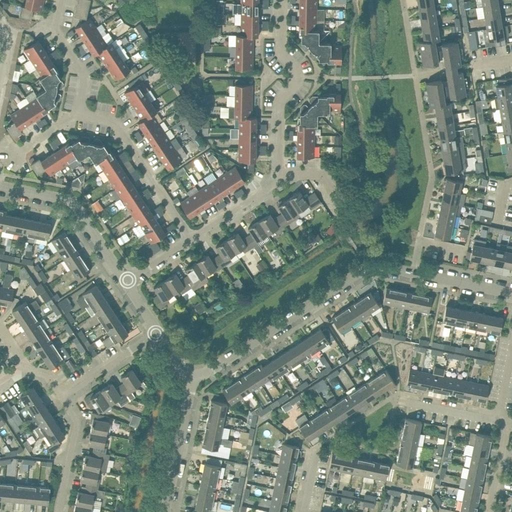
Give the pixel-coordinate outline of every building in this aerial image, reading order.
[(42,10),(43,0),(26,0),(25,7),(37,9),(42,10)] [(89,0),(81,0),(82,2),(77,1),(76,6),(88,8),(89,0)] [(316,10),(316,0),(299,0),(299,9),(316,10)] [(432,0),(416,0),(418,8),(434,6),(432,0)] [(258,14),(258,4),(241,3),(241,14),(258,14)] [(502,15),(500,4),(483,6),(484,18),(502,15)] [(37,9),(25,7),(21,6),(19,16),(27,17),(28,12),(36,14),(37,9)] [(86,18),(88,8),(76,6),(75,11),(79,12),(78,17),(81,17),(80,20),(82,23),(87,20),(86,18)] [(436,17),(434,6),(418,8),(420,19),(436,17)] [(316,20),(316,10),(299,9),(299,20),(316,20)] [(258,25),(258,14),(241,14),(241,25),(258,25)] [(504,26),(502,15),(484,18),(486,29),(504,26)] [(437,28),(436,17),(420,19),(422,31),(437,28)] [(81,37),(96,27),(90,18),(87,20),(82,23),(75,27),(81,37)] [(316,31),(316,20),(299,20),(299,31),(301,31),(316,31)] [(258,37),(258,25),(241,25),(240,35),(240,36),(253,36),(258,37)] [(506,44),(504,26),(486,29),(488,41),(493,40),(494,46),(506,44)] [(87,46),(102,36),(96,27),(81,37),(87,46)] [(439,40),(437,28),(422,31),(424,41),(424,42),(434,40),(434,41),(439,40)] [(318,31),(316,31),(301,31),(301,42),(301,48),(304,51),(306,51),(309,48),(312,51),(310,54),(309,56),(313,60),(318,60),(329,60),(330,60),(330,45),(330,43),(319,43),(318,42),(318,31)] [(468,32),(467,32),(470,50),(477,48),(474,31),(468,32)] [(152,42),(148,37),(146,33),(141,36),(147,45),(152,42)] [(253,47),(253,36),(240,36),(240,35),(236,35),(235,46),(253,47)] [(108,45),(107,45),(102,36),(87,46),(94,55),(98,53),(97,52),(108,45)] [(44,50),(38,40),(24,50),(30,59),(44,50)] [(438,63),(437,53),(434,41),(434,40),(424,42),(424,41),(419,42),(423,66),(438,63)] [(103,61),(118,52),(111,42),(107,45),(108,45),(97,52),(98,53),(103,61)] [(441,44),(444,62),(445,68),(461,65),(457,42),(441,44)] [(341,63),(341,53),(341,46),(330,45),(330,60),(329,60),(329,63),(341,63)] [(253,58),(253,47),(235,46),(235,57),(253,58)] [(50,59),(44,50),(30,59),(36,68),(50,59)] [(123,61),(118,52),(103,61),(109,70),(123,61)] [(252,69),(253,58),(235,57),(235,68),(242,68),(252,69)] [(57,68),(50,59),(36,68),(41,77),(42,77),(54,69),(54,70),(57,68)] [(130,70),(123,61),(109,70),(115,80),(124,74),(130,70)] [(62,88),(63,84),(60,79),(54,70),(54,69),(42,77),(41,77),(39,78),(46,88),(46,89),(36,95),(37,97),(38,97),(46,109),(55,103),(60,100),(61,95),(60,93),(55,93),(56,88),(61,89),(62,88)] [(466,95),(462,71),(446,74),(450,97),(466,95)] [(179,83),(173,74),(168,77),(174,86),(179,83)] [(511,95),(511,77),(499,79),(500,85),(496,86),(497,97),(511,95)] [(445,104),(445,103),(443,90),(441,81),(426,83),(429,107),(434,106),(434,105),(445,104)] [(12,84),(10,93),(15,94),(20,89),(17,85),(12,84)] [(130,102),(145,93),(138,84),(132,88),(124,93),(130,102)] [(252,85),(242,85),(235,84),(234,96),(252,96),(252,85)] [(150,102),(145,93),(130,102),(136,111),(150,102)] [(340,104),(340,94),(328,94),(328,96),(329,96),(329,111),(340,111),(340,104)] [(511,95),(497,97),(499,109),(511,106),(511,95)] [(252,107),(252,96),(234,96),(234,106),(252,107)] [(329,96),(328,96),(318,96),(312,96),(309,99),(309,101),(311,104),(308,107),(305,104),(303,104),(300,107),(300,113),(300,124),(299,124),(314,125),(317,125),(317,114),(318,113),(329,113),(329,111),(329,96)] [(48,111),(46,109),(38,97),(37,97),(29,103),(38,117),(48,111)] [(38,117),(29,103),(25,98),(16,104),(20,109),(29,123),(38,117)] [(157,111),(150,102),(136,111),(142,120),(152,114),(153,114),(157,111)] [(450,102),(445,103),(445,104),(434,105),(434,106),(436,117),(452,114),(450,102)] [(251,118),(251,117),(252,107),(234,106),(234,118),(239,118),(239,117),(251,118)] [(511,106),(499,109),(501,120),(511,118),(511,106)] [(29,123),(20,109),(10,115),(15,122),(20,129),(29,123)] [(158,123),(153,114),(152,114),(142,120),(138,123),(144,132),(158,123)] [(453,125),(452,114),(436,117),(438,128),(453,125)] [(256,117),(251,117),(251,118),(239,117),(239,118),(239,128),(256,128),(256,117)] [(192,127),(188,122),(186,118),(181,121),(186,130),(192,127)] [(511,129),(511,118),(501,120),(503,131),(511,129)] [(20,129),(15,122),(7,127),(15,141),(20,138),(18,135),(22,132),(20,129)] [(164,132),(158,123),(144,132),(150,141),(164,132)] [(486,123),(483,123),(479,124),(481,135),(488,133),(486,123)] [(314,135),(314,125),(299,124),(300,124),(297,124),(297,135),(314,135)] [(454,131),(453,125),(438,128),(440,139),(455,137),(462,136),(465,135),(464,129),(454,131)] [(197,136),(195,132),(192,127),(186,130),(192,139),(197,136)] [(476,127),(472,128),(464,129),(465,135),(473,134),(477,133),(476,127)] [(256,139),(256,128),(239,128),(239,139),(256,139)] [(511,129),(503,131),(498,132),(498,138),(504,137),(505,143),(511,141),(511,129)] [(156,150),(170,141),(164,132),(150,141),(156,150)] [(314,146),(314,135),(297,135),(297,146),(314,146)] [(103,144),(100,139),(95,138),(94,140),(93,144),(88,143),(89,139),(88,137),(84,136),(79,139),(70,145),(69,143),(68,143),(79,159),(88,153),(89,153),(95,163),(111,152),(109,153),(103,144)] [(463,147),(462,136),(455,137),(440,139),(442,150),(457,148),(463,147)] [(256,150),(256,139),(239,139),(238,150),(256,150)] [(176,150),(170,141),(156,150),(162,159),(176,150)] [(79,159),(68,143),(59,149),(68,163),(77,158),(78,160),(79,159)] [(314,157),(314,147),(314,146),(297,146),(297,157),(314,157)] [(459,159),(457,148),(442,150),(444,162),(459,159)] [(68,163),(59,149),(50,155),(59,169),(60,169),(63,173),(71,168),(68,163)] [(182,159),(176,150),(162,159),(168,169),(182,159)] [(255,161),(256,150),(238,150),(238,161),(245,161),(255,161)] [(117,161),(111,152),(95,163),(97,162),(103,170),(117,161)] [(50,155),(41,161),(41,162),(46,169),(50,175),(59,170),(59,169),(50,155)] [(46,169),(41,162),(41,161),(39,158),(35,161),(33,158),(28,161),(37,174),(46,169)] [(464,158),(459,159),(444,162),(445,173),(466,170),(464,158)] [(123,170),(117,161),(103,170),(109,180),(123,170)] [(186,172),(183,167),(174,173),(177,178),(186,172)] [(244,181),(239,173),(235,167),(225,173),(235,187),(244,181)] [(129,179),(123,170),(109,180),(115,189),(129,179)] [(226,193),(235,187),(225,173),(216,179),(226,193)] [(461,181),(456,180),(446,178),(444,190),(459,193),(461,181)] [(129,179),(115,189),(121,198),(135,188),(129,179)] [(217,199),(226,193),(216,179),(207,185),(217,199)] [(208,205),(217,199),(207,185),(198,191),(208,205)] [(141,197),(135,188),(121,198),(127,207),(141,197)] [(465,194),(459,193),(444,190),(441,201),(457,204),(462,205),(463,206),(465,194)] [(199,211),(208,205),(198,191),(189,197),(199,211)] [(300,192),(288,199),(297,212),(301,218),(312,211),(311,209),(316,206),(315,206),(321,202),(314,192),(304,199),(300,192)] [(147,206),(141,197),(127,207),(133,216),(147,206)] [(190,217),(199,211),(189,197),(188,197),(180,203),(190,217)] [(297,212),(288,199),(278,206),(282,213),(278,217),(284,226),(289,223),(290,223),(294,221),(291,217),(297,212)] [(462,205),(457,204),(441,201),(439,212),(454,215),(459,216),(462,205)] [(153,215),(147,206),(133,216),(138,225),(153,215)] [(492,217),(493,211),(481,209),(477,208),(476,214),(480,215),(492,217)] [(452,226),(454,215),(439,212),(437,223),(452,226)] [(17,217),(6,215),(6,214),(3,227),(2,230),(13,232),(17,217)] [(284,226),(278,217),(273,219),(270,214),(258,221),(267,235),(274,230),(275,233),(280,230),(279,230),(284,226)] [(490,223),(492,217),(480,215),(476,214),(475,220),(490,223)] [(159,224),(153,215),(138,225),(144,234),(159,224)] [(25,235),(28,219),(17,217),(13,232),(25,235)] [(36,237),(39,221),(28,219),(25,235),(36,237)] [(51,224),(39,221),(36,237),(48,239),(51,224)] [(267,235),(258,221),(248,228),(251,234),(247,237),(253,247),(258,243),(259,244),(263,241),(261,239),(267,235)] [(452,228),(452,226),(437,223),(434,239),(441,240),(442,236),(450,238),(452,228)] [(155,240),(165,234),(159,224),(144,234),(151,243),(155,240)] [(58,250),(71,242),(64,232),(51,240),(57,249),(58,250)] [(237,232),(226,240),(235,253),(242,249),(244,253),(249,251),(248,250),(253,247),(247,237),(242,240),(237,232)] [(122,235),(117,239),(120,244),(126,240),(122,235)] [(481,261),(485,242),(474,239),(471,252),(467,251),(465,258),(481,261)] [(161,249),(156,242),(155,240),(151,243),(150,244),(156,253),(161,249)] [(235,253),(226,240),(216,247),(220,254),(216,257),(222,267),(227,264),(228,264),(232,262),(229,258),(235,253)] [(301,241),(297,243),(302,250),(306,248),(301,241)] [(64,260),(77,251),(71,242),(58,250),(64,260)] [(492,264),(496,248),(485,246),(486,242),(485,242),(481,261),(492,264)] [(258,243),(253,247),(258,253),(263,250),(260,246),(259,244),(258,243)] [(156,253),(150,244),(145,247),(151,256),(156,253)] [(504,266),(508,246),(497,244),(496,249),(496,248),(492,264),(504,266)] [(151,256),(145,247),(140,250),(146,259),(151,256)] [(70,269),(83,261),(77,251),(64,260),(70,269)] [(222,267),(216,257),(211,260),(207,255),(196,262),(205,275),(212,271),(213,274),(217,271),(217,270),(222,267)] [(90,271),(83,261),(70,269),(77,279),(82,276),(90,271)] [(205,275),(196,262),(186,269),(189,275),(185,278),(191,287),(196,284),(197,285),(201,282),(199,279),(205,275)] [(261,263),(256,266),(259,272),(264,268),(261,263)] [(20,279),(26,279),(30,276),(24,267),(20,269),(20,279)] [(175,273),(164,280),(173,294),(180,290),(182,294),(186,291),(191,287),(185,278),(180,281),(175,273)] [(0,303),(11,305),(13,296),(14,290),(8,288),(8,287),(10,287),(13,275),(5,274),(2,287),(0,296),(0,303)] [(173,294),(164,280),(153,288),(158,295),(154,298),(160,308),(165,304),(163,301),(173,294)] [(41,283),(37,286),(33,288),(38,296),(40,295),(45,291),(46,291),(44,289),(41,283)] [(96,285),(88,291),(83,294),(83,295),(76,300),(82,309),(90,305),(89,304),(103,295),(96,285)] [(394,306),(398,290),(386,288),(383,303),(394,306)] [(406,308),(409,292),(398,290),(394,306),(406,308)] [(45,291),(40,295),(45,303),(51,299),(46,291),(45,291)] [(370,292),(360,299),(369,312),(379,306),(376,301),(370,292)] [(417,311),(420,295),(409,292),(406,308),(417,311)] [(95,313),(109,305),(103,295),(89,304),(90,305),(82,309),(88,318),(95,313)] [(432,297),(420,295),(417,311),(428,313),(430,307),(432,297)] [(65,314),(68,312),(73,308),(67,298),(58,304),(65,314)] [(369,312),(360,299),(351,305),(360,319),(369,312)] [(35,300),(28,305),(25,301),(20,305),(12,310),(19,320),(32,311),(32,312),(40,307),(35,300)] [(200,302),(194,306),(199,314),(206,310),(200,302)] [(102,323),(115,314),(109,305),(95,313),(102,323)] [(360,319),(351,305),(341,311),(350,325),(360,319)] [(454,324),(457,309),(446,306),(444,316),(442,322),(454,324)] [(465,327),(469,311),(457,309),(454,324),(465,327)] [(38,321),(32,312),(32,311),(19,320),(25,330),(38,321)] [(350,325),(341,311),(331,318),(337,326),(340,331),(350,325)] [(476,329),(480,313),(469,311),(465,327),(476,329)] [(488,331),(491,315),(480,313),(476,329),(488,331)] [(108,332),(121,324),(115,314),(102,323),(108,332)] [(503,318),(491,315),(488,331),(499,334),(503,318)] [(44,330),(38,321),(25,330),(31,339),(44,330)] [(128,334),(121,324),(108,332),(111,336),(103,341),(108,347),(128,334)] [(51,340),(47,334),(52,331),(49,327),(44,330),(31,339),(37,349),(51,340)] [(76,337),(73,332),(70,327),(66,330),(72,339),(76,337)] [(320,329),(310,335),(319,349),(334,339),(327,328),(322,331),(320,329)] [(319,349),(310,335),(301,342),(309,355),(319,349)] [(83,347),(79,342),(76,337),(72,339),(79,349),(83,347)] [(57,349),(51,340),(37,349),(44,358),(57,349)] [(94,341),(90,344),(86,347),(90,352),(93,357),(97,354),(94,350),(98,347),(94,341)] [(309,355),(301,342),(291,348),(300,361),(309,355)] [(450,343),(450,345),(449,350),(460,352),(461,348),(462,346),(450,343)] [(63,346),(57,349),(44,358),(50,368),(70,356),(63,346)] [(300,361),(291,348),(282,354),(290,368),(300,361)] [(290,368),(282,354),(272,360),(281,374),(290,368)] [(281,374),(272,360),(263,367),(263,366),(262,367),(269,378),(271,380),(281,374)] [(325,368),(320,371),(323,375),(327,372),(333,369),(328,362),(324,365),(326,368),(325,368)] [(262,367),(263,366),(261,364),(251,371),(260,384),(269,378),(262,367)] [(418,387),(421,372),(409,369),(408,375),(406,385),(418,387)] [(125,383),(120,386),(127,396),(136,390),(134,388),(141,383),(132,370),(121,377),(125,383)] [(395,383),(389,375),(386,370),(376,376),(384,390),(395,383)] [(260,384),(251,371),(242,377),(250,390),(260,384)] [(429,390),(432,374),(421,372),(418,387),(429,390)] [(440,392),(443,376),(432,374),(429,390),(440,392)] [(384,390),(376,376),(366,382),(375,396),(384,390)] [(451,394),(455,378),(443,376),(440,392),(451,394)] [(250,390),(242,377),(232,383),(241,396),(250,390)] [(462,396),(466,381),(455,378),(451,394),(462,396)] [(474,399),(477,383),(466,381),(462,396),(474,399)] [(365,402),(375,396),(366,382),(357,389),(365,402)] [(112,383),(101,390),(110,404),(116,399),(118,402),(127,396),(120,386),(115,389),(112,383)] [(241,396),(232,383),(222,390),(231,403),(239,398),(241,396)] [(485,401),(489,385),(477,383),(474,399),(485,401)] [(40,397),(33,388),(20,396),(26,406),(40,397)] [(356,409),(365,402),(357,389),(347,395),(356,409)] [(110,404),(101,390),(90,397),(89,395),(84,399),(90,408),(95,405),(99,411),(110,404)] [(304,391),(294,398),(296,401),(301,398),(301,399),(306,396),(304,391)] [(346,415),(356,409),(347,395),(337,401),(346,415)] [(32,416),(46,407),(40,397),(26,406),(32,416)] [(211,400),(209,412),(224,415),(227,404),(211,400)] [(337,421),(346,415),(337,401),(328,408),(337,421)] [(0,407),(0,408),(4,415),(8,412),(9,411),(4,404),(0,407)] [(39,425),(52,417),(46,407),(32,416),(39,425)] [(327,427),(337,421),(328,408),(318,414),(327,427)] [(222,426),(224,415),(209,412),(206,423),(222,426)] [(103,415),(102,415),(92,413),(91,419),(93,419),(90,431),(106,434),(109,422),(102,420),(103,415)] [(318,434),(327,427),(318,414),(309,420),(318,434)] [(45,435),(58,426),(52,417),(39,425),(34,428),(40,438),(45,435)] [(419,433),(421,422),(405,418),(403,430),(419,433)] [(308,440),(318,434),(309,420),(299,427),(308,440)] [(220,438),(222,426),(206,423),(204,434),(220,438)] [(65,436),(58,426),(45,435),(51,445),(47,448),(50,453),(60,447),(56,442),(65,436)] [(416,444),(419,433),(403,430),(401,441),(416,444)] [(105,442),(106,434),(90,431),(88,444),(94,445),(93,451),(106,453),(108,443),(105,442)] [(489,448),(492,436),(476,433),(473,445),(489,448)] [(232,440),(220,438),(204,434),(202,446),(211,448),(217,449),(218,443),(224,444),(223,446),(230,447),(232,440)] [(414,456),(416,444),(401,441),(398,452),(414,456)] [(247,461),(250,450),(251,444),(247,443),(245,449),(244,449),(242,460),(247,461)] [(299,447),(289,445),(283,444),(280,455),(296,459),(299,447)] [(487,459),(489,448),(473,445),(471,456),(487,459)] [(448,457),(449,451),(445,450),(443,456),(442,462),(451,463),(452,458),(448,457)] [(106,453),(93,451),(92,456),(85,455),(83,468),(106,472),(110,454),(106,453)] [(412,467),(414,456),(398,452),(396,464),(412,467)] [(340,471),(343,455),(332,453),(329,469),(340,471)] [(294,470),(296,459),(280,455),(278,466),(294,470)] [(351,473),(355,458),(343,455),(340,471),(351,473)] [(206,456),(205,462),(214,464),(220,466),(221,459),(206,456)] [(484,470),(487,459),(471,456),(469,467),(484,470)] [(363,476),(366,460),(355,458),(351,473),(363,476)] [(374,478),(377,462),(366,460),(363,476),(374,478)] [(220,466),(214,464),(205,462),(204,462),(202,474),(218,477),(220,466)] [(241,469),(240,476),(239,482),(243,483),(244,477),(245,477),(247,465),(235,462),(234,467),(241,469)] [(387,475),(389,465),(377,462),(374,478),(385,480),(387,475)] [(292,481),(294,470),(278,466),(276,478),(292,481)] [(482,482),(484,470),(469,467),(466,478),(482,482)] [(97,479),(99,471),(106,473),(106,472),(83,468),(80,480),(87,482),(86,487),(98,490),(100,479),(97,479)] [(443,479),(444,474),(440,473),(439,479),(436,478),(435,483),(440,484),(441,479),(443,479)] [(215,488),(218,477),(202,474),(200,485),(215,488)] [(289,492),(292,481),(276,478),(274,489),(289,492)] [(480,493),(482,482),(466,478),(464,489),(480,493)] [(14,500),(15,484),(4,483),(2,499),(14,500)] [(25,501),(26,485),(15,484),(14,500),(25,501)] [(36,503),(38,486),(26,485),(25,501),(36,503)] [(213,500),(215,488),(200,485),(197,496),(213,500)] [(48,504),(50,488),(40,487),(38,486),(36,503),(48,504)] [(98,490),(86,487),(82,486),(80,492),(78,491),(75,504),(91,507),(93,500),(96,501),(97,497),(104,498),(105,491),(98,490)] [(287,503),(289,492),(274,489),(271,500),(287,503)] [(477,504),(480,493),(464,489),(462,500),(477,504)] [(213,502),(213,500),(197,496),(195,508),(210,511),(213,502)] [(273,511),(285,511),(287,503),(271,500),(269,511),(273,511)] [(475,511),(477,504),(462,500),(461,502),(459,511),(475,511)]
